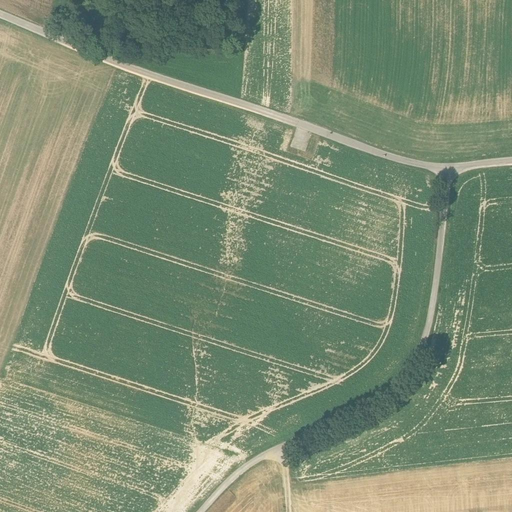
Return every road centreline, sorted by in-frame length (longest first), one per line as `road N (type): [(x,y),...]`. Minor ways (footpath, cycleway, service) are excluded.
road 1 (unclassified): [(0,14),(380,154),(445,167)]
road 2 (unclassified): [(200,511),(254,461),(368,408),(399,382),(428,322),(445,167)]
